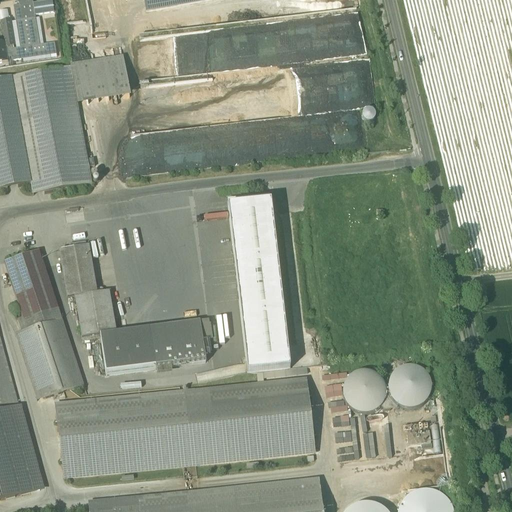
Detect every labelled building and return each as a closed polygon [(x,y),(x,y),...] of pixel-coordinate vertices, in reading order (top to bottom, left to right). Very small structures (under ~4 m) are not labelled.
[(142,0),(146,15),(227,0),(142,0)] [(10,2),(5,4),(8,15),(13,13),(10,2)] [(32,6),(34,18),(54,15),(52,3),(32,6)] [(13,9),(15,21),(34,18),(32,6),(18,8),(13,9)] [(0,23),(0,24),(9,23),(7,13),(0,14),(0,23)] [(35,21),(31,22),(36,49),(39,48),(35,21)] [(39,21),(35,21),(39,48),(44,48),(39,21)] [(20,24),(24,51),(36,49),(31,22),(20,24)] [(13,49),(9,23),(0,24),(4,45),(5,45),(6,54),(7,61),(11,61),(12,64),(23,62),(22,59),(21,51),(20,51),(16,52),(13,53),(12,49),(13,49)] [(16,52),(20,51),(16,24),(12,25),(16,52)] [(16,24),(20,51),(21,51),(24,51),(20,24),(16,24)] [(172,81),(218,74),(214,53),(219,52),(219,49),(214,49),(213,42),(167,49),(169,59),(164,60),(165,69),(159,70),(160,78),(171,77),(172,81)] [(39,48),(36,49),(24,51),(21,51),(22,59),(55,53),(54,46),(44,48),(39,48)] [(22,59),(23,62),(56,57),(55,53),(22,59)] [(56,57),(23,62),(23,66),(57,61),(56,57)] [(122,59),(70,69),(77,107),(129,98),(123,63),(122,59)] [(92,187),(77,107),(70,69),(11,79),(31,186),(33,197),(92,187)] [(335,78),(302,81),(303,93),(299,93),(300,99),(304,99),(305,110),(308,109),(308,115),(328,113),(327,103),(333,102),(333,99),(341,98),(340,91),(348,90),(346,77),(335,78)] [(0,191),(31,186),(11,79),(0,81),(0,191)] [(370,111),(361,113),(364,123),(372,121),(370,111)] [(227,200),(228,207),(271,203),(270,196),(227,200)] [(228,207),(247,374),(290,369),(289,365),(271,203),(228,207)] [(66,222),(83,221),(83,209),(65,210),(66,222)] [(67,300),(74,298),(97,295),(88,247),(59,252),(67,300)] [(4,264),(23,320),(27,333),(61,321),(38,253),(4,264)] [(109,293),(97,295),(74,298),(82,340),(100,337),(116,334),(109,293)] [(83,388),(61,321),(27,333),(23,320),(17,322),(21,335),(15,337),(37,404),(83,388)] [(200,322),(149,329),(155,370),(206,363),(200,322)] [(149,329),(116,334),(100,337),(106,377),(155,370),(149,329)] [(0,340),(0,413),(18,409),(0,340)] [(388,386),(390,395),(394,402),(401,407),(409,409),(418,407),(425,403),(430,396),(432,387),(430,379),(426,372),(419,367),(410,365),(402,366),(395,371),(390,378),(388,386)] [(343,392),(344,400),(349,408),(356,413),(364,414),(373,413),(380,408),(385,401),(386,393),(385,385),(380,378),(373,373),(365,371),(357,372),(350,377),(345,384),(343,392)] [(55,409),(64,481),(314,452),(306,380),(55,409)] [(0,413),(0,502),(41,492),(18,409),(0,413)] [(407,434),(408,446),(431,443),(429,431),(407,434)] [(366,456),(373,455),(372,446),(365,447),(366,456)] [(320,511),(317,480),(88,507),(89,511),(320,511)] [(398,511),(453,511),(452,507),(446,498),(437,492),(426,489),(415,492),(405,498),(399,507),(398,511)] [(387,511),(377,505),(366,502),(355,505),(346,511),(345,511),(387,511)]
